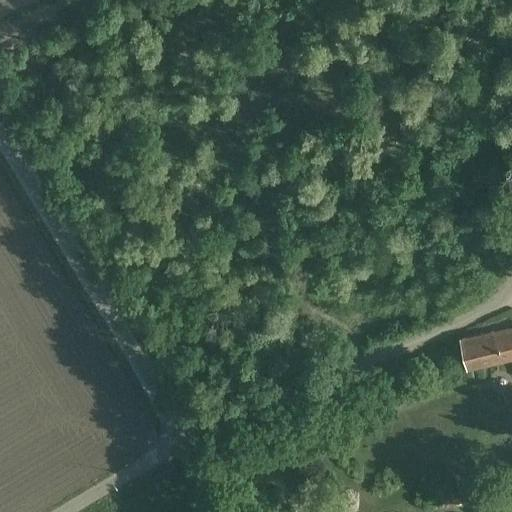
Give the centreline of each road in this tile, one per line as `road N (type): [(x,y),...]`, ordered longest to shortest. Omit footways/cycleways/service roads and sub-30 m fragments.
road 1 (unclassified): [(183,439),(0,131)]
road 2 (unclassified): [(183,439),(216,416),(511,299)]
road 3 (unclassified): [(64,511),(183,439)]
